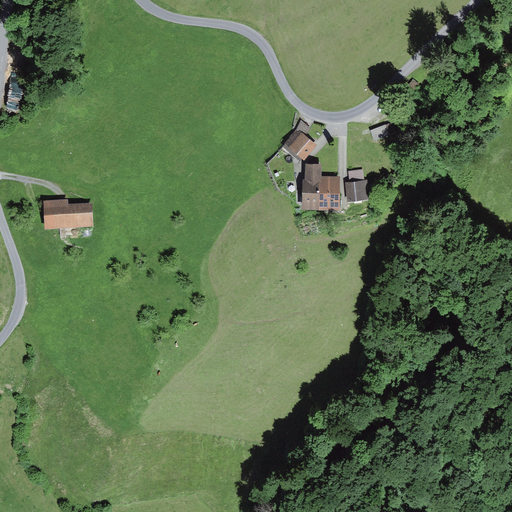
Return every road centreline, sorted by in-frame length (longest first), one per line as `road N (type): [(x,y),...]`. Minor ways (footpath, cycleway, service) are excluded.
road 1 (unclassified): [(144,0),(162,14),(244,30),(265,43),(284,85),(310,114),(340,118),(390,85),(476,0)]
road 2 (unclassified): [(0,336),(19,302),(0,204)]
